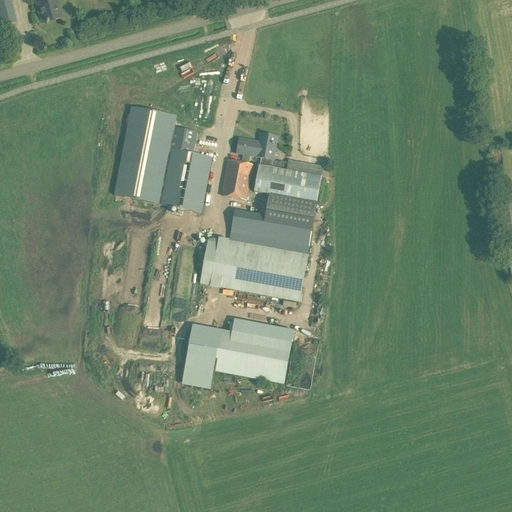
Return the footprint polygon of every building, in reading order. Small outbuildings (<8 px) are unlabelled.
[(0,0),(0,27),(14,24),(8,0),(0,0)] [(34,0),(37,11),(39,11),(43,24),(45,23),(45,24),(48,23),(47,22),(59,19),(54,0),(34,0)] [(231,32),(271,21),(268,11),(228,22),(231,32)] [(132,109),(115,197),(158,205),(201,214),(212,158),(193,155),(195,143),(197,133),(173,128),(175,118),(132,109)] [(275,146),(277,138),(266,136),(264,144),(265,144),(267,145),(264,161),(273,163),(273,161),(276,146),(275,146)] [(265,144),(264,144),(240,139),(237,154),(243,155),(242,164),(229,161),(222,197),(244,201),(250,165),(249,165),(250,157),(256,158),(261,159),(260,167),(259,167),(255,193),(318,203),(322,177),(323,171),(324,167),(288,161),(286,172),(272,169),(273,163),(264,161),(267,145),(265,144)] [(511,190),(497,193),(499,213),(503,212),(504,226),(502,226),(503,233),(506,233),(509,252),(511,251),(511,190)] [(216,223),(220,223),(220,205),(210,205),(209,234),(216,234),(216,223)] [(208,241),(200,285),(299,303),(307,258),(313,226),(266,217),(242,213),(241,213),(241,215),(235,214),(230,239),(229,243),(219,241),(214,241),(208,241)] [(161,277),(159,284),(168,285),(169,278),(161,277)] [(213,369),(284,379),(291,325),(233,317),(232,328),(219,326),(213,369)] [(316,325),(312,327),(318,336),(321,334),(316,325)]
